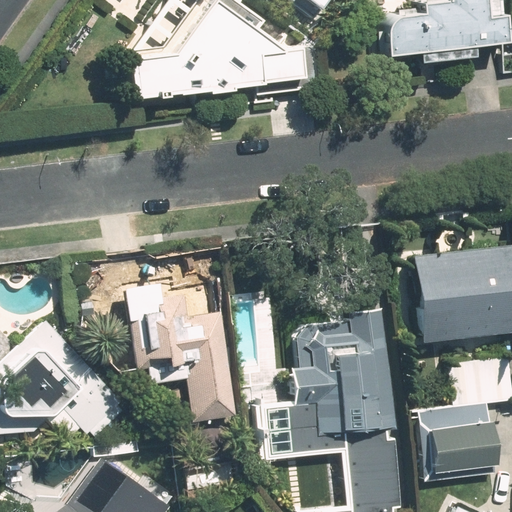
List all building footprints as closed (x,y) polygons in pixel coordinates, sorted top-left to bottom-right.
[(252,83),(294,77),(291,46),(272,48),(203,0),(186,0),(153,46),(124,49),(125,56),(118,57),(119,66),(116,66),(119,93),(122,93),(123,98),(142,96),(142,97),(153,95),(153,94),(166,93),(166,94),(196,90),(196,93),(222,90),(221,87),(252,84),(252,83)] [(279,0),(305,19),(319,0),(279,0)] [(461,45),(494,41),(491,13),(473,15),(471,0),(421,0),(405,2),(406,7),(385,9),(385,14),(377,17),(372,25),(371,35),(374,54),(406,51),(407,62),(462,56),(461,45)] [(511,294),(506,244),(401,255),(411,341),(511,330),(511,294)] [(184,422),(228,415),(212,311),(177,316),(174,293),(150,297),(148,282),(112,288),(117,320),(119,320),(127,370),(138,368),(141,383),(178,378),(184,422)] [(389,506),(368,306),(333,310),(335,320),(296,324),(286,337),(289,366),(278,367),(282,401),(247,404),(253,460),(333,452),(338,504),(309,507),(309,511),(381,511),(381,507),(389,506)] [(38,321),(0,356),(0,431),(26,431),(39,418),(60,441),(75,427),(80,433),(83,430),(89,436),(117,410),(111,404),(114,401),(38,321)] [(508,400),(503,356),(440,363),(446,407),(508,400)] [(484,420),(418,428),(423,472),(489,465),(484,420)] [(128,511),(143,492),(94,457),(60,504),(50,511),(128,511)]
